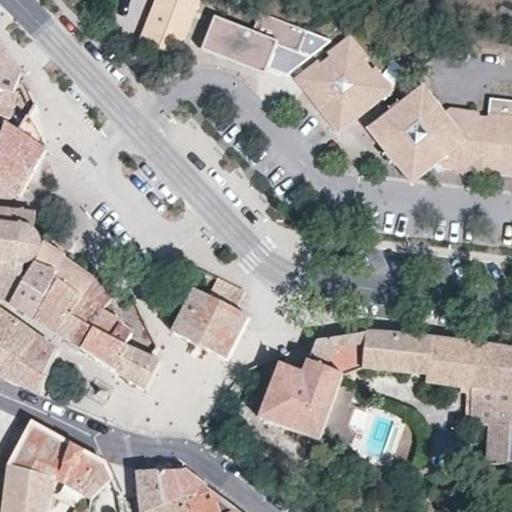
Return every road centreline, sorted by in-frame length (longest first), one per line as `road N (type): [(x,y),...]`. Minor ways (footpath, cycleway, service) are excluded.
road 1 (residential): [(17,0),(258,256),(312,284)]
road 2 (tertiary): [(312,284),(511,311)]
road 3 (residential): [(269,511),(188,452),(122,450)]
road 4 (residential): [(122,450),(0,394)]
